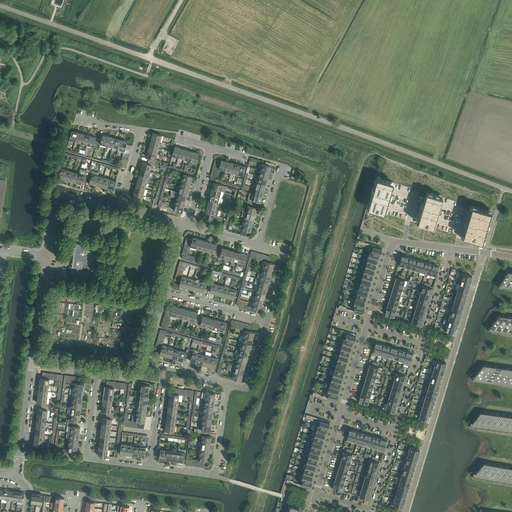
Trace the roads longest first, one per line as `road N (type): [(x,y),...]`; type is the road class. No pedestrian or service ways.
road 1 (unclassified): [(511,193),(0,6)]
road 2 (residential): [(227,384),(213,475),(148,468)]
road 3 (residential): [(148,468),(88,458),(97,369)]
road 4 (residential): [(451,250),(391,246),(366,328)]
road 5 (residential): [(120,205),(140,132),(77,123)]
road 6 (residential): [(316,493),(371,507),(396,430)]
